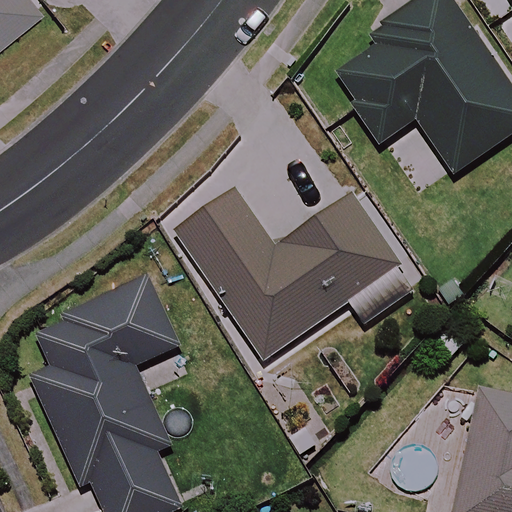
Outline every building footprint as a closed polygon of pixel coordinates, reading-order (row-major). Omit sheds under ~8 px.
[(0,0),(0,51),(41,17),(25,0),(0,0)] [(511,138),(511,82),(454,0),(430,0),(374,40),(382,50),(338,80),(384,146),(419,121),(458,177),(511,138)] [(179,235),(268,362),(348,305),(364,328),(419,289),(356,199),(281,252),(239,193),(179,235)] [(184,349),(152,282),(39,335),(55,370),(35,380),(87,490),(95,486),(106,511),(180,511),(187,509),(157,443),(170,437),(139,370),(184,349)] [(453,315),(427,344),(451,366),(477,338),(453,315)] [(511,511),(511,400),(483,394),(458,511),(511,511)]
